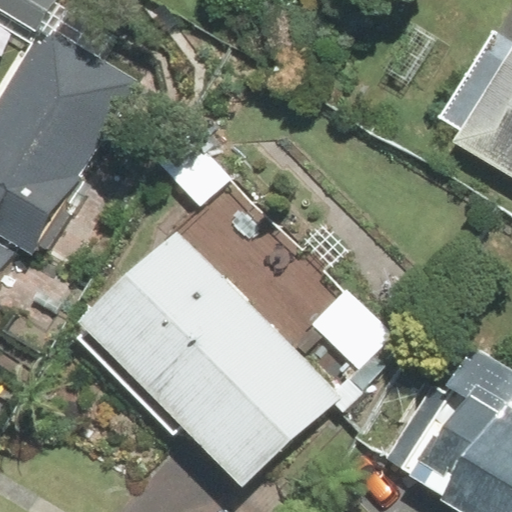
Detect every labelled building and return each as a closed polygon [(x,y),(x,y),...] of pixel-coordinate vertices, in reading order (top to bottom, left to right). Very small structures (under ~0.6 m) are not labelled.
[(62,0),(0,0),(0,6),(47,31),(62,0)] [(0,342),(1,343),(150,97),(45,34),(0,108),(0,342)] [(511,66),(464,149),(511,176),(511,66)] [(96,330),(265,494),(402,353),(234,189),(96,330)] [(511,511),(511,369),(481,352),(398,498),(423,511),(511,511)]
